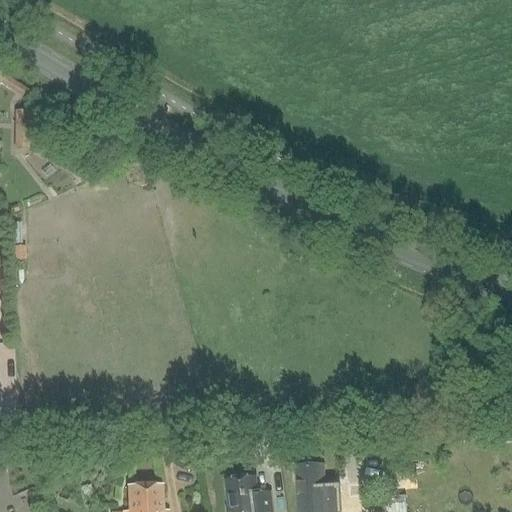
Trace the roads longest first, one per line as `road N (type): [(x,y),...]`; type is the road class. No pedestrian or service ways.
road 1 (residential): [(511,410),(0,434)]
road 2 (secondary): [(109,101),(329,221),(511,294)]
road 3 (secondary): [(109,101),(0,33)]
